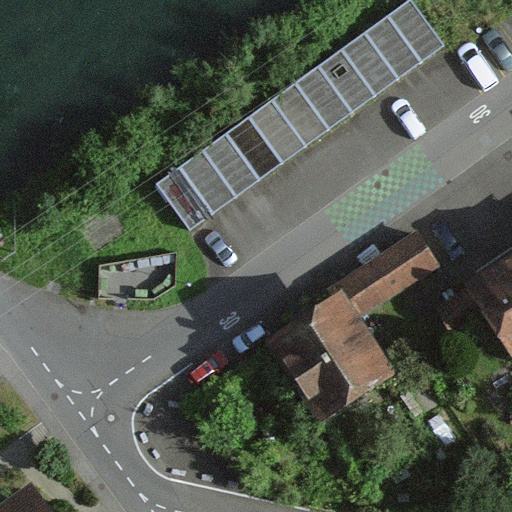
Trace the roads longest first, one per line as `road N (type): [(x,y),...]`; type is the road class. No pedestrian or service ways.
road 1 (residential): [(82,416),(511,102)]
road 2 (residential): [(0,317),(82,416)]
